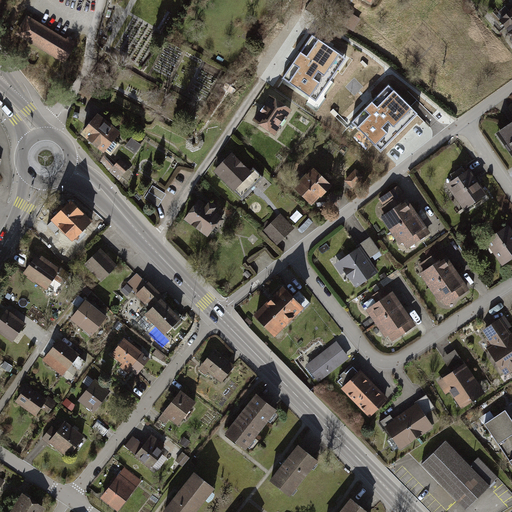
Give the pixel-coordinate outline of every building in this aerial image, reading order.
[(511,0),(508,0),(493,14),(499,20),(498,20),(504,26),(509,32),(507,33),(511,38),(508,40),(511,45),(511,0)] [(330,17),(343,25),(343,24),(350,13),(351,11),(338,3),(330,17)] [(498,32),(504,26),(498,20),(499,20),(493,14),(489,9),(483,14),(488,20),(487,21),(498,32)] [(343,24),(350,29),(357,18),(350,13),(343,24)] [(80,43),(32,16),(22,33),(70,61),(80,43)] [(262,50),(270,55),(286,32),(278,26),(262,50)] [(328,61),(305,46),(290,68),(314,83),(328,61)] [(288,110),(268,96),(253,119),(272,133),(288,110)] [(87,125),(81,133),(102,150),(103,149),(111,138),(116,132),(96,115),(90,122),(88,121),(86,124),(87,125)] [(507,126),(499,131),(508,144),(506,146),(511,153),(511,120),(506,125),(507,126)] [(144,144),(133,136),(128,143),(139,151),(144,144)] [(248,171),(230,153),(213,170),(240,197),(260,176),(251,167),(248,171)] [(116,167),(130,178),(136,170),(122,159),(116,167)] [(311,167),(293,186),(309,202),(318,193),(321,195),(329,186),(327,184),(328,183),(311,167)] [(354,169),(344,180),(351,186),(360,176),(358,174),(354,169)] [(453,180),(455,183),(449,187),(463,207),(481,195),(473,184),(475,183),(467,170),(453,180)] [(163,192),(151,184),(143,197),(155,205),(163,192)] [(398,194),(384,204),(389,210),(403,200),(398,194)] [(71,203),(95,221),(98,217),(75,198),(71,203)] [(205,206),(197,200),(183,218),(190,223),(198,229),(206,235),(219,216),(211,210),(213,207),(207,203),(205,206)] [(413,213),(404,200),(403,200),(389,210),(381,215),(391,229),(413,213)] [(71,203),(67,203),(51,219),(71,238),(82,227),(83,227),(90,221),(81,211),(80,212),(71,203)] [(413,213),(391,229),(400,242),(407,237),(421,227),(422,227),(413,213)] [(263,230),(275,242),(289,229),(277,216),(269,224),(263,230)] [(263,230),(269,224),(266,221),(260,226),(263,230)] [(491,235),(493,238),(488,242),(502,263),(511,255),(511,235),(505,226),(491,235)] [(421,227),(407,237),(411,243),(425,234),(421,227)] [(370,239),(357,248),(369,265),(382,256),(370,239)] [(374,272),(369,265),(357,248),(340,260),(345,268),(343,269),(349,277),(350,276),(356,284),(374,272)] [(118,264),(101,249),(89,262),(106,278),(118,264)] [(437,251),(423,260),(427,267),(441,257),(437,251)] [(452,270),(442,256),(441,257),(427,267),(420,272),(429,285),(452,270)] [(33,257),(23,271),(45,287),(42,290),(47,294),(51,289),(55,292),(68,274),(58,267),(57,269),(40,257),(38,260),(33,257)] [(452,270),(429,285),(439,299),(446,294),(460,284),(461,283),(452,270)] [(136,275),(130,281),(136,287),(142,281),(136,275)] [(152,311),(174,332),(188,317),(151,280),(140,292),(156,307),(152,311)] [(122,289),(128,294),(132,289),(127,284),(122,289)] [(460,284),(446,294),(450,300),(464,291),(460,284)] [(383,286),(369,296),(374,302),(388,293),(383,286)] [(281,288),(254,314),(273,333),(300,307),(300,306),(290,297),(281,288)] [(302,309),(308,303),(297,290),(290,297),(300,306),(300,307),(302,309)] [(398,306),(389,292),(388,293),(374,302),(367,307),(376,321),(398,306)] [(102,317),(83,302),(71,316),(91,332),(102,317)] [(398,306),(376,321),(385,334),(392,329),(406,320),(407,319),(398,306)] [(5,310),(0,316),(0,331),(11,340),(22,323),(5,310)] [(406,320),(392,329),(397,336),(411,326),(406,320)] [(495,342),(490,346),(495,353),(492,355),(499,365),(502,363),(507,371),(511,366),(511,340),(508,342),(495,321),(486,327),(495,342)] [(86,339),(81,336),(77,341),(82,345),(86,339)] [(128,337),(115,354),(134,369),(147,352),(128,337)] [(76,354),(57,339),(42,358),(61,373),(76,354)] [(336,340),(306,364),(320,381),(350,357),(336,340)] [(158,348),(155,352),(164,359),(167,355),(158,348)] [(239,366),(218,349),(205,366),(226,382),(239,366)] [(454,349),(440,358),(450,374),(460,367),(465,364),(454,349)] [(122,364),(118,369),(125,375),(129,370),(122,364)] [(336,380),(368,413),(383,398),(351,366),(336,380)] [(450,374),(445,377),(451,387),(449,389),(453,395),(456,394),(462,403),(478,393),(460,367),(450,374)] [(89,385),(78,399),(92,410),(107,391),(90,378),(86,383),(89,385)] [(44,399),(24,386),(15,400),(34,413),(44,399)] [(185,388),(168,410),(173,415),(183,422),(200,400),(185,388)] [(277,410),(257,394),(227,432),(248,448),(277,410)] [(423,415),(433,407),(424,394),(413,402),(415,405),(416,404),(423,415)] [(415,405),(400,415),(414,436),(430,425),(423,415),(416,404),(415,405)] [(511,429),(511,421),(503,409),(483,423),(495,441),(511,429)] [(162,417),(168,422),(173,415),(168,410),(162,417)] [(384,425),(392,420),(388,414),(377,422),(381,428),(385,426),(384,425)] [(398,446),(414,436),(400,415),(392,420),(384,425),(385,426),(398,446)] [(52,440),(72,455),(85,438),(66,423),(60,430),(52,440)] [(43,436),(51,442),(52,440),(60,430),(52,424),(45,434),(43,436)] [(511,455),(511,429),(495,441),(507,459),(511,455)] [(145,445),(138,454),(154,466),(170,446),(154,434),(145,445)] [(192,442),(184,435),(181,439),(189,445),(192,442)] [(145,445),(135,436),(127,445),(138,454),(145,445)] [(447,440),(422,464),(466,509),(491,485),(471,465),(447,440)] [(299,445),(272,481),(292,495),(318,460),(299,445)] [(183,451),(177,459),(184,464),(190,457),(183,451)] [(471,465),(491,485),(499,477),(479,457),(471,465)] [(126,466),(103,495),(121,509),(144,480),(126,466)] [(166,511),(167,511),(197,511),(217,487),(197,471),(166,511)] [(37,511),(40,508),(21,496),(10,511),(37,511)] [(370,511),(352,497),(340,511),(370,511)]
